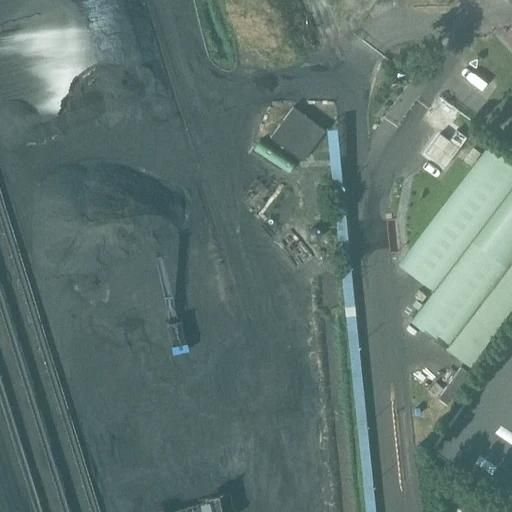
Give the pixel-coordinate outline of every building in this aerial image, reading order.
[(330,23),(340,23),(339,0),(268,0),(269,23),(316,22),(316,48),(330,48),(330,23)] [(302,161),(324,130),(292,107),(269,138),(302,161)] [(444,167),(466,137),(456,130),(448,140),(439,134),(425,153),(444,167)] [(511,173),(484,152),(397,267),(433,294),(511,189),(511,173)] [(511,196),(415,326),(449,351),(511,266),(511,196)] [(43,229),(40,262),(74,338),(87,340),(82,396),(121,379),(122,368),(144,370),(173,437),(200,440),(209,344),(160,339),(161,331),(194,316),(148,212),(94,235),(122,238),(93,250),(91,271),(73,230),(73,238),(61,237),(49,243),(43,229)] [(511,269),(448,354),(468,368),(511,309),(511,269)] [(511,331),(494,358),(511,370),(511,331)] [(511,370),(494,358),(473,388),(511,415),(511,370)] [(511,415),(473,388),(452,419),(511,459),(511,415)] [(511,459),(452,419),(431,449),(511,504),(511,459)]
